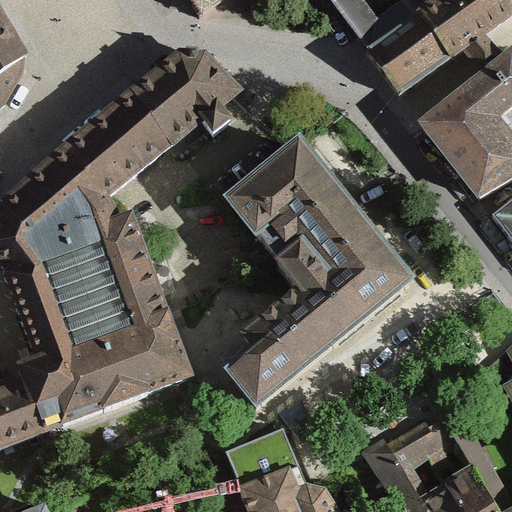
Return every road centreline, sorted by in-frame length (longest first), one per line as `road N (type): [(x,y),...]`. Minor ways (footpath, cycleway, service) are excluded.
road 1 (residential): [(511,280),(337,72),(152,31)]
road 2 (residential): [(0,161),(152,31)]
